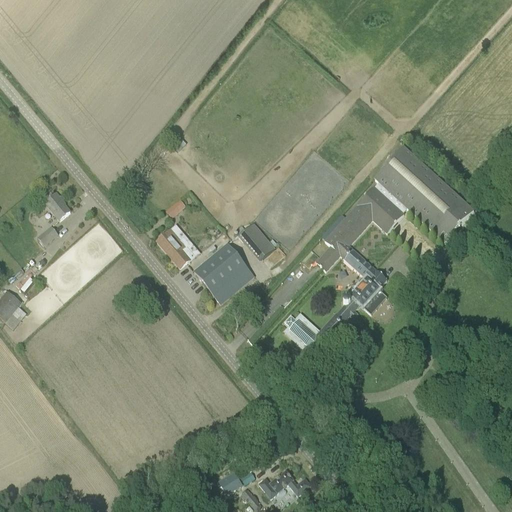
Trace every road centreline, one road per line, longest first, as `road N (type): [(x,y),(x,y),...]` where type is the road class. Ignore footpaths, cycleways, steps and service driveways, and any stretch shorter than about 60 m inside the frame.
road 1 (tertiary): [(355,511),(0,80)]
road 2 (track): [(132,511),(288,430)]
